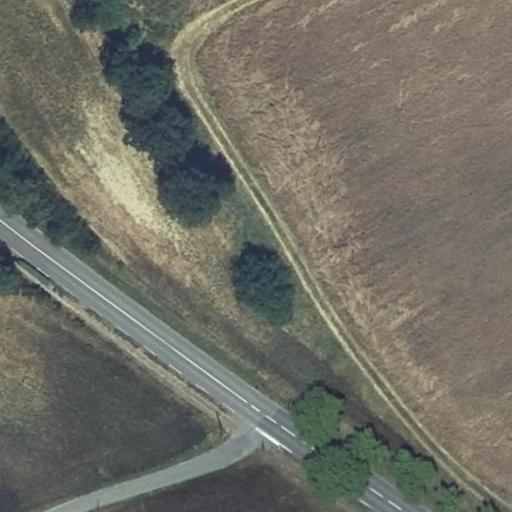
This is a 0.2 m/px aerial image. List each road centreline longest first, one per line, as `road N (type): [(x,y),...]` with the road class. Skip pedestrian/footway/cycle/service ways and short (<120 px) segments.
road 1 (track): [(182,77),(347,344),(435,454),(502,511)]
road 2 (secondary): [(409,511),(0,213)]
